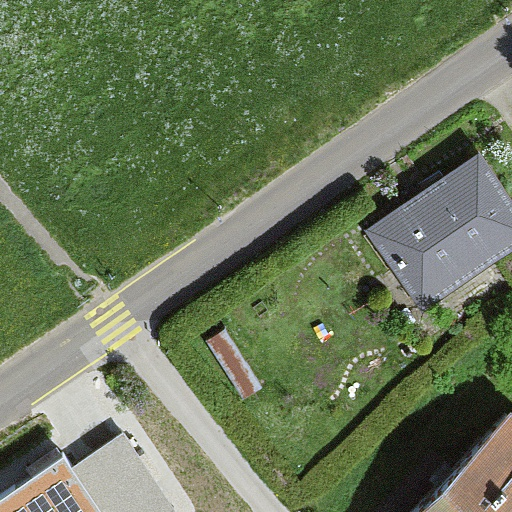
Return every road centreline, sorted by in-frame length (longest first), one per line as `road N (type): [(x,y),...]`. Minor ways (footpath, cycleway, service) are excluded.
road 1 (unclassified): [(511,47),(115,323)]
road 2 (unclassified): [(115,323),(270,511)]
road 3 (unclassified): [(115,323),(0,406)]
